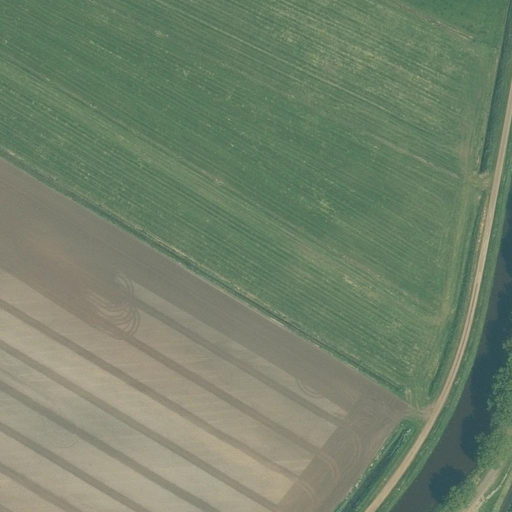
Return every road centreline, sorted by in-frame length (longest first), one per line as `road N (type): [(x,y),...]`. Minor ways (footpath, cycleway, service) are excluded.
road 1 (track): [(363,511),(437,409),(479,276)]
road 2 (unclassified): [(479,276),(511,95)]
